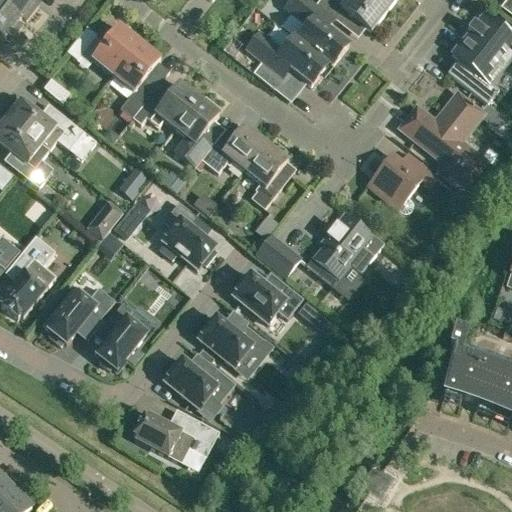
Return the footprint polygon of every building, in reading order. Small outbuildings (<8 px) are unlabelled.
[(0,0),(0,6),(20,22),(22,20),(25,23),(38,7),(34,4),(36,3),(32,0),(0,0)] [(335,24),(316,8),(306,0),(294,0),(284,13),(307,31),(297,44),(328,70),(331,72),(349,49),(328,33),(328,32),(327,32),(334,24),(335,24)] [(345,0),(322,0),(316,8),(335,24),(339,27),(347,17),(371,35),(388,14),(369,0),(350,0),(349,3),(345,0)] [(369,0),(388,14),(398,0),(369,0)] [(17,26),(20,22),(0,6),(0,40),(3,43),(4,42),(8,45),(21,29),(17,26)] [(490,88),(511,60),(511,41),(482,18),(475,28),(472,26),(466,34),(468,36),(450,59),(459,65),(450,77),(448,75),(447,77),(487,108),(498,94),(490,88)] [(77,63),(97,38),(87,30),(68,55),(77,63)] [(112,80),(140,46),(119,30),(92,64),(112,80)] [(260,36),(246,54),(283,83),(290,74),(311,91),(328,70),(297,44),(294,41),(283,55),(260,36)] [(132,123),(139,112),(152,98),(156,93),(144,84),(160,63),(140,46),(112,80),(133,96),(119,113),(122,115),(119,119),(129,127),(132,123)] [(46,84),(39,91),(56,107),(63,99),(46,84)] [(164,107),(152,98),(139,112),(132,123),(129,127),(127,129),(130,132),(135,125),(140,129),(146,122),(155,129),(161,122),(175,134),(200,103),(179,87),(164,107)] [(461,146),(484,118),(457,97),(435,125),(417,111),(399,133),(468,188),(485,166),(461,146)] [(21,102),(7,121),(49,155),(56,145),(68,154),(83,136),(70,126),(62,135),(21,102)] [(200,103),(175,134),(185,142),(174,156),(194,172),(201,163),(213,150),(202,141),(220,119),(216,117),(220,112),(206,102),(203,106),(200,103)] [(41,164),(49,155),(7,121),(0,129),(0,146),(33,172),(25,182),(38,192),(53,174),(41,164)] [(229,169),(232,166),(244,176),(267,147),(244,129),(230,148),(221,140),(213,150),(201,163),(215,174),(218,177),(227,167),(229,169)] [(289,165),(267,147),(244,176),(261,189),(251,202),(264,213),(282,191),(274,184),(289,165)] [(368,190),(403,218),(409,218),(414,213),(413,206),(407,202),(421,185),(430,192),(438,182),(410,159),(403,169),(392,160),(368,190)] [(0,170),(0,192),(1,193),(12,179),(0,170)] [(127,180),(143,192),(150,183),(134,171),(127,180)] [(113,235),(126,245),(150,215),(137,204),(113,235)] [(196,222),(178,207),(162,226),(172,234),(162,246),(164,248),(159,254),(172,264),(177,258),(197,274),(202,268),(205,270),(215,257),(212,255),(214,252),(189,232),(196,222)] [(263,238),(272,225),(263,219),(254,231),(263,238)] [(110,232),(95,220),(86,232),(101,244),(110,232)] [(348,220),(339,232),(336,229),(328,240),(331,242),(315,263),(338,282),(348,269),(360,278),(383,248),(362,232),(348,220)] [(306,267),(270,237),(269,236),(264,242),(254,255),(281,278),(296,260),(306,268),(306,267)] [(32,264),(14,286),(0,303),(2,306),(0,308),(17,323),(20,320),(22,322),(46,293),(55,281),(42,271),(54,256),(35,240),(22,256),(32,264)] [(0,271),(4,274),(19,256),(0,241),(0,271)] [(275,299),(262,288),(250,278),(248,281),(244,279),(234,291),(237,294),(232,300),(267,328),(277,316),(286,324),(302,304),(283,289),(275,299)] [(76,291),(44,331),(50,337),(48,340),(60,350),(63,347),(65,349),(91,318),(99,325),(114,306),(98,293),(90,302),(76,291)] [(320,335),(320,334),(328,324),(305,307),(297,317),(320,335)] [(111,372),(116,376),(126,363),(135,352),(146,338),(126,322),(131,316),(121,308),(106,327),(115,334),(104,348),(95,359),(100,363),(98,366),(109,374),(111,372)] [(203,337),(198,343),(234,372),(251,351),(256,355),(263,345),(245,330),(237,339),(215,322),(213,324),(210,322),(200,334),(203,337)] [(511,374),(510,374),(491,366),(475,361),(461,357),(464,345),(467,334),(455,331),(447,361),(452,362),(443,399),(445,400),(445,399),(463,404),(475,409),(494,416),(511,423),(511,374)] [(511,333),(506,331),(502,340),(511,344),(511,333)] [(135,352),(126,363),(134,369),(143,358),(135,352)] [(169,379),(164,386),(199,414),(208,402),(218,409),(234,389),(215,374),(207,385),(181,364),(179,367),(176,364),(166,377),(169,379)] [(191,441),(168,429),(148,418),(146,421),(143,419),(132,439),(136,441),(134,444),(167,461),(181,468),(188,453),(205,462),(219,436),(199,426),(191,441)] [(0,509),(14,496),(0,482),(0,509)] [(30,511),(14,496),(0,509),(0,511),(30,511)]
